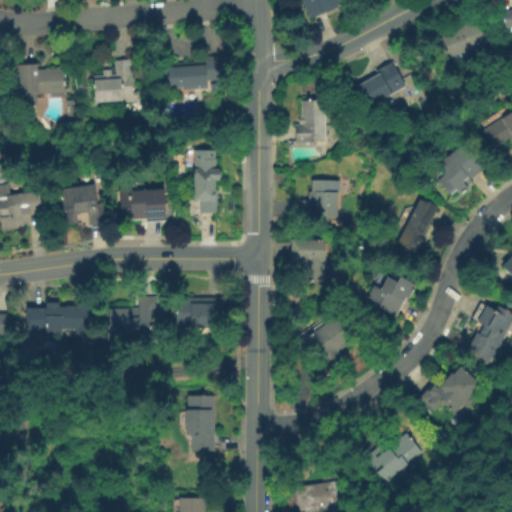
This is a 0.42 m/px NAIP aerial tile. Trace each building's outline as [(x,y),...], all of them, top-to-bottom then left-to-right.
[(336,0),(340,8),(310,20),(301,0),(336,0)] [(502,10),(511,9),(511,27),(504,28),(502,10)] [(478,19),(487,45),(438,62),(431,42),(443,38),(442,35),(462,28),(461,25),(478,19)] [(204,57),(223,55),(225,80),(207,81),(208,89),(181,91),(181,86),(168,87),(168,79),(159,80),(157,64),(204,60),(204,57)] [(94,103),(93,75),(115,74),(114,60),(132,59),(133,91),(142,91),(142,100),(94,103)] [(354,86),(377,74),(375,70),(392,61),(406,86),(365,108),(354,86)] [(53,93),(53,100),(19,100),(19,65),(40,65),(40,70),(53,70),(53,93)] [(220,91),(210,92),(210,84),(219,83),(220,91)] [(67,124),(65,100),(75,100),(75,109),(79,109),(80,122),(71,122),(71,124),(67,124)] [(326,142),(313,142),(313,144),(295,144),(295,124),(298,124),(298,115),(301,115),(301,100),(326,100),(326,126),(325,126),(325,137),(326,137),(326,142)] [(494,148),(483,130),(511,111),(511,142),(511,143),(508,139),(494,148)] [(484,169),(470,181),(468,178),(463,182),(469,188),(461,195),(457,190),(450,196),(437,181),(442,176),(434,167),(447,156),(448,156),(461,144),(484,169)] [(192,149),(213,149),(213,157),(214,157),(214,168),(218,168),(218,179),(213,179),(213,188),(216,188),(215,212),(198,212),(198,199),(191,199),(192,149)] [(42,214),(27,216),(28,224),(23,224),(24,228),(2,231),(0,215),(0,154),(6,154),(9,179),(0,179),(0,183),(8,183),(10,195),(40,191),(42,214)] [(337,217),(300,217),(300,200),(308,201),(308,192),(311,192),(311,180),(340,181),(340,193),(337,193),(337,217)] [(107,223),(89,226),(87,211),(80,212),(80,214),(76,215),(78,225),(65,226),(61,189),(70,188),(70,187),(94,183),(97,204),(104,203),(107,223)] [(166,221),(146,222),(146,220),(124,221),(124,212),(120,212),(118,187),(131,186),(132,190),(165,188),(166,221)] [(438,207),(422,237),(423,239),(423,244),(419,247),(413,258),(394,248),(421,198),(438,207)] [(325,282),(303,281),(304,267),(298,267),(298,261),(290,261),(291,239),(326,240),(325,282)] [(511,276),(500,267),(510,255),(511,256),(511,276)] [(386,276),(397,282),(400,276),(416,284),(408,299),(406,298),(396,317),(378,308),(380,304),(366,297),(373,285),(380,289),(386,276)] [(109,308),(137,308),(137,297),(158,297),(158,323),(149,323),(150,339),(135,339),(135,342),(106,342),(106,326),(109,326),(109,308)] [(175,298),(224,298),(224,327),(175,327),(175,298)] [(45,329),(28,329),(28,306),(45,306),(45,302),(59,302),(59,306),(76,306),(76,302),(97,303),(96,334),(75,334),(75,329),(62,328),(62,333),(45,333),(45,329)] [(511,313),(511,323),(499,348),(498,347),(495,352),(496,352),(494,356),(493,356),(489,363),(466,350),(476,332),(479,334),(483,326),(476,322),(485,306),(494,310),(497,306),(511,313)] [(0,313),(10,313),(10,337),(0,337),(0,313)] [(353,342),(339,351),(345,361),(327,373),(304,338),(336,316),(353,342)] [(506,338),(511,341),(511,345),(509,350),(502,346),(506,338)] [(481,384),(470,397),(475,400),(468,408),(463,404),(454,414),(442,404),(435,412),(419,398),(435,379),(441,385),(451,373),(453,374),(459,366),(481,384)] [(214,395),(215,451),(190,452),(190,435),(185,435),(185,409),(187,409),(187,395),(214,395)] [(423,452),(394,476),(401,484),(392,493),(363,458),(383,441),(387,446),(394,441),(395,442),(406,433),(423,452)] [(339,480),(344,511),(326,511),(319,511),(298,511),(295,487),(339,480)] [(179,511),(179,498),(206,498),(206,511),(179,511)]
